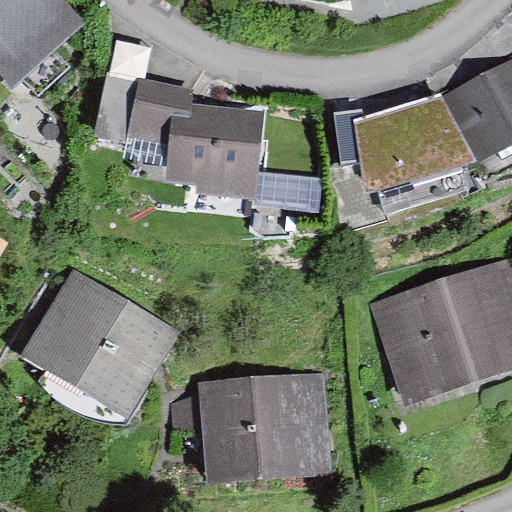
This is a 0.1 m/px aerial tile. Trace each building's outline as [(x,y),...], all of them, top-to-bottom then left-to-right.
[(0,0),(0,106),(76,30),(44,0),(0,0)] [(464,183),(511,166),(511,81),(438,106),(464,183)] [(86,154),(155,166),(153,201),(183,203),(182,213),(243,216),(249,121),(184,117),(187,99),(99,83),(86,154)] [(341,134),(349,223),(456,191),(431,107),(341,134)] [(511,385),(511,304),(500,262),(363,301),(397,418),(511,385)] [(116,441),(173,340),(67,279),(9,380),(116,441)] [(168,432),(193,443),(198,503),(328,491),(317,375),(187,387),(188,396),(166,406),(168,432)]
